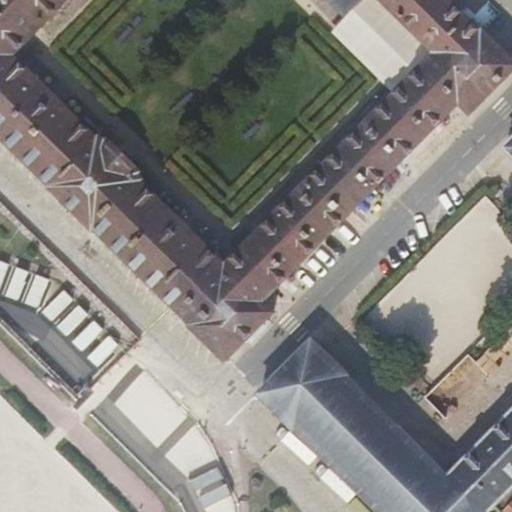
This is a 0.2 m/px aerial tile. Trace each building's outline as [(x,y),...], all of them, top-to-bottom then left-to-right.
[(0,0),(0,135),(51,186),(50,187),(92,230),(94,228),(192,325),(191,326),(226,360),(272,312),(262,301),(460,101),(472,113),(511,71),(511,59),(483,31),(481,32),(448,0),(0,0)] [(511,141),(506,148),(511,153),(511,413),(450,477),(346,376),(347,375),(312,341),(260,394),(294,428),(295,427),(382,511),(488,511),(494,506),(499,511),(511,511),(511,488),(511,487),(511,141)] [(511,222),(484,195),(373,310),(439,373),(511,298),(511,222)] [(511,340),(502,332),(479,361),(490,370),(511,342),(511,340)] [(361,371),(401,410),(411,400),(371,361),(361,371)] [(115,511),(0,396),(0,511),(115,511)]
